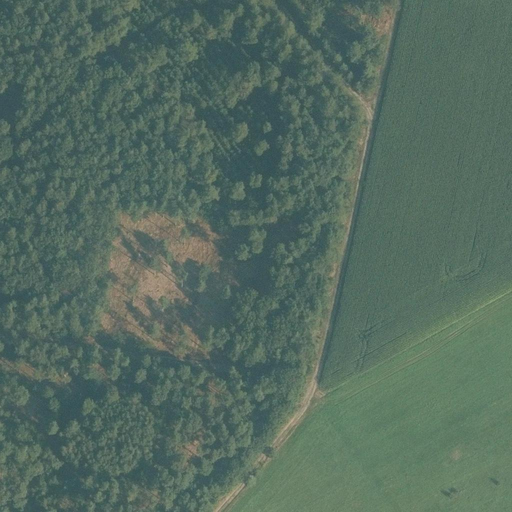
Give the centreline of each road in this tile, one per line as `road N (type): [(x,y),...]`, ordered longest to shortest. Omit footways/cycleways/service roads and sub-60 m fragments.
road 1 (track): [(214,511),(297,416),(316,382),(371,132),(364,109),(274,0)]
road 2 (track): [(0,335),(313,387)]
road 3 (track): [(181,0),(103,54),(0,168)]
